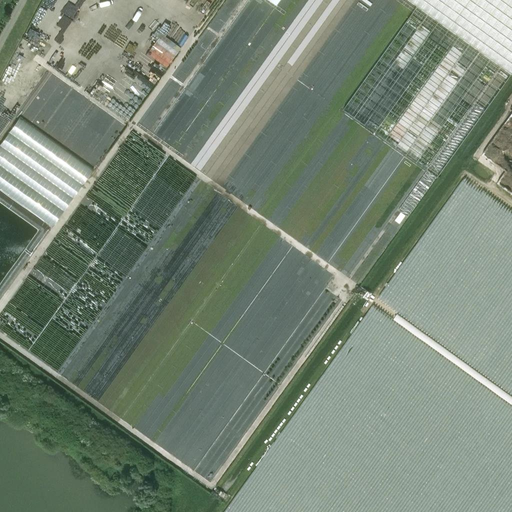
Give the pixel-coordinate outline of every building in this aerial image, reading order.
[(511,0),(271,0),(277,4),(280,0),(410,0),(511,73),(511,0)] [(165,28),(158,37),(174,47),(180,37),(165,28)] [(184,81),(205,51),(196,44),(175,74),(184,81)] [(110,102),(115,94),(106,88),(111,81),(103,77),(101,82),(96,79),(89,89),(110,102)] [(97,165),(124,124),(84,98),(81,103),(78,101),(73,108),(78,111),(74,116),(78,119),(68,134),(78,140),(72,149),(97,165)] [(0,191),(54,226),(93,166),(16,117),(0,141),(0,191)] [(426,246),(418,243),(412,256),(409,254),(405,264),(417,269),(417,267),(422,269),(425,264),(420,262),(426,246)] [(245,480),(224,511),(259,511),(259,502),(254,499),(249,499),(249,497),(254,489),(251,487),(250,483),(245,480)]
